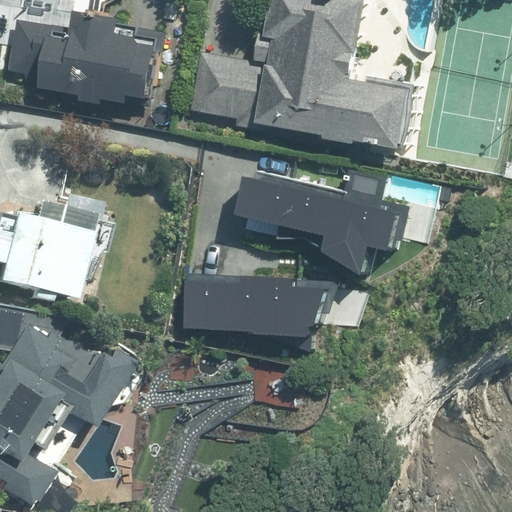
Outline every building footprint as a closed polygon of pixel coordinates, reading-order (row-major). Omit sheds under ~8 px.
[(84,27),(27,16),(17,65),(33,68),(30,81),(138,102),(141,86),(163,90),(175,28),(149,23),(148,29),(130,26),(133,9),(89,0),(84,27)] [(269,57),(211,46),(200,105),(246,114),(245,121),(270,126),(273,114),(411,141),(423,80),(368,69),(381,0),(290,0),(285,28),(275,27),(269,57)] [(257,163),(246,208),(285,219),(284,234),(312,233),(375,271),(380,239),(406,247),(418,202),(391,196),(396,172),(353,162),(346,185),(257,163)] [(0,259),(4,260),(0,276),(0,277),(37,287),(35,294),(54,299),(56,291),(77,297),(94,230),(16,210),(15,214),(0,210),(0,259)] [(191,266),(186,326),(315,349),(316,323),(329,323),(346,273),(191,266)] [(44,335),(25,324),(2,362),(0,361),(0,487),(33,508),(56,470),(23,451),(30,440),(41,446),(62,412),(91,430),(133,360),(112,348),(107,356),(99,351),(82,380),(67,371),(77,355),(59,344),(62,338),(48,330),(44,335)]
